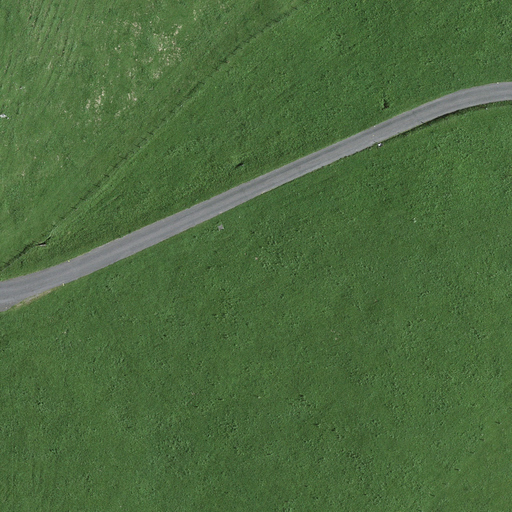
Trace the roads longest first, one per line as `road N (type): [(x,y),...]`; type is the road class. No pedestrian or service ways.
road 1 (unclassified): [(0,292),(59,275),(445,106),(511,92)]
road 2 (track): [(272,511),(157,374),(59,275)]
